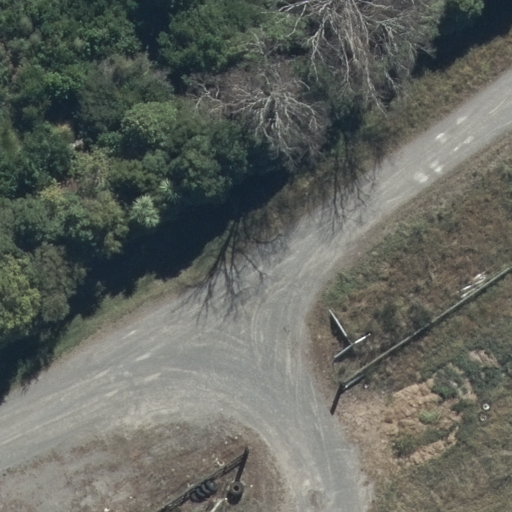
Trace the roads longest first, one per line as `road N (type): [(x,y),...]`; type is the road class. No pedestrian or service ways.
road 1 (track): [(0,429),(318,251),(511,111)]
road 2 (track): [(245,292),(309,448),(326,511)]
